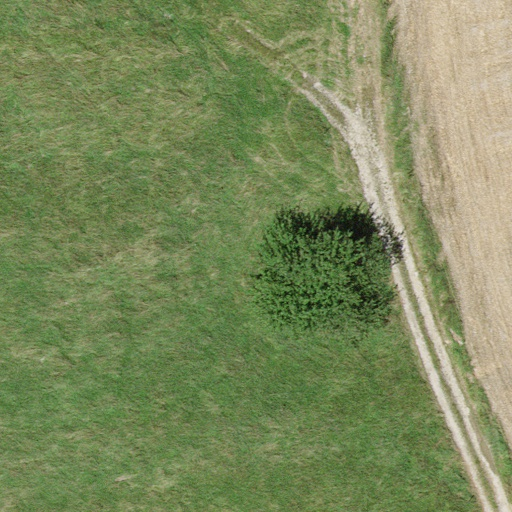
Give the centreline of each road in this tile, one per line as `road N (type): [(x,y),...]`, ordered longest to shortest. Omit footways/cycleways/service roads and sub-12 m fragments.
road 1 (track): [(493,511),(365,157)]
road 2 (track): [(365,157),(328,107),(194,0)]
road 3 (track): [(365,157),(376,82),(372,0)]
